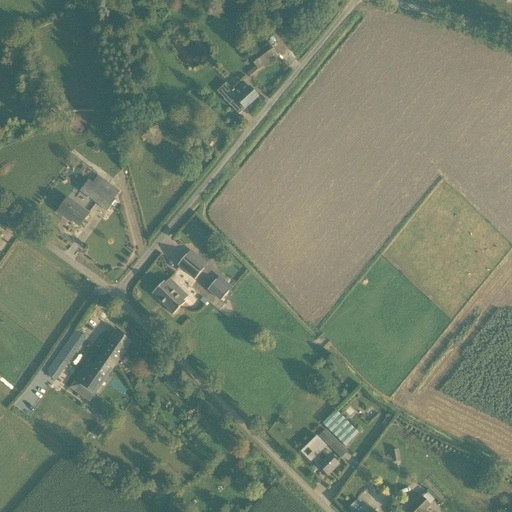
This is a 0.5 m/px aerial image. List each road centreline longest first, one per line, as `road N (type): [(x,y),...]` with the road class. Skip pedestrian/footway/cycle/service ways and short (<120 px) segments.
road 1 (unclassified): [(114,285),(347,0)]
road 2 (unclassified): [(328,511),(114,285)]
road 3 (unclassified): [(114,285),(0,201)]
road 4 (unclassified): [(511,36),(390,0)]
